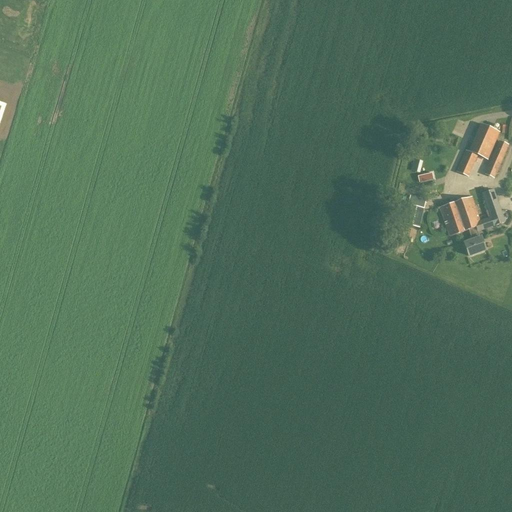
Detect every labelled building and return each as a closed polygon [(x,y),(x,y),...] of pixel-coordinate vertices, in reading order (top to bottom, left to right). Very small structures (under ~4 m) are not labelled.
[(468,152),(477,157),(487,161),(499,133),(480,125),(468,152)] [(497,174),(509,146),(499,141),(487,169),(497,174)] [(472,241),(479,238),(477,233),(505,224),(493,191),(482,195),(490,217),(480,221),(472,198),(439,209),(449,238),(468,231),(472,241)] [(410,196),(407,206),(402,226),(419,230),(423,210),(425,200),(410,196)] [(480,238),(479,238),(472,241),(464,244),(469,257),(485,251),(480,238)]
